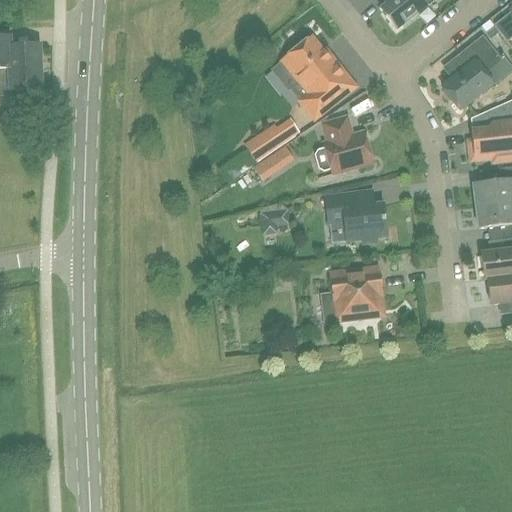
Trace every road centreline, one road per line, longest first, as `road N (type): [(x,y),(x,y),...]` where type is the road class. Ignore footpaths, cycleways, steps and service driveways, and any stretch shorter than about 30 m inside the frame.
road 1 (tertiary): [(93,511),(83,247)]
road 2 (residential): [(448,315),(431,147),(420,102),(397,72)]
road 3 (tertiary): [(83,247),(96,0)]
